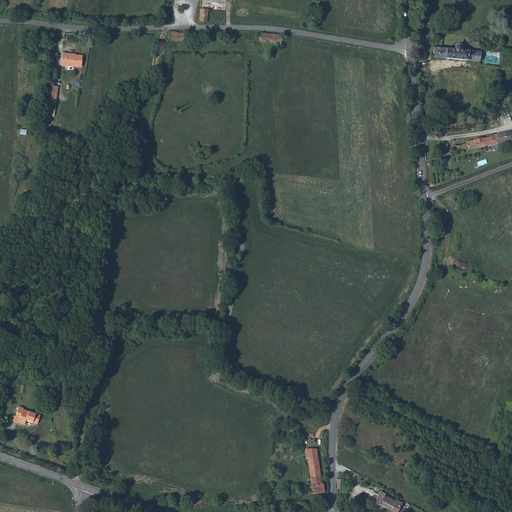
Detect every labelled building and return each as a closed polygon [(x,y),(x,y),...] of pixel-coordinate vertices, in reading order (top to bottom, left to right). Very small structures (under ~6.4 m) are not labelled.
[(172,33),(172,42),(185,42),(185,34),(172,33)] [(259,41),(284,43),(285,35),(259,33),(259,41)] [(433,46),(435,56),(480,60),(480,50),(462,49),(462,44),(455,43),(455,48),(433,46)] [(61,65),(75,67),(75,66),(81,66),(82,56),(75,56),(75,53),(62,52),(61,65)] [(47,110),(55,111),(57,86),(50,86),(47,110)] [(479,147),(498,143),(511,139),(511,129),(501,132),(502,133),(477,138),(479,147)] [(51,378),(64,380),(65,373),(52,372),(51,378)] [(36,411),(32,421),(36,422),(35,427),(42,429),(43,424),(55,427),(57,419),(40,413),(40,412),(36,411)] [(305,446),(306,459),(308,459),(310,482),(306,482),(307,491),(318,490),(319,496),(325,495),(324,481),(319,481),(317,445),(305,446)] [(377,492),(372,502),(377,505),(378,504),(389,510),(387,511),(396,511),(400,506),(383,495),(377,492)] [(383,495),(400,506),(401,504),(394,500),(394,501),(383,495)]
